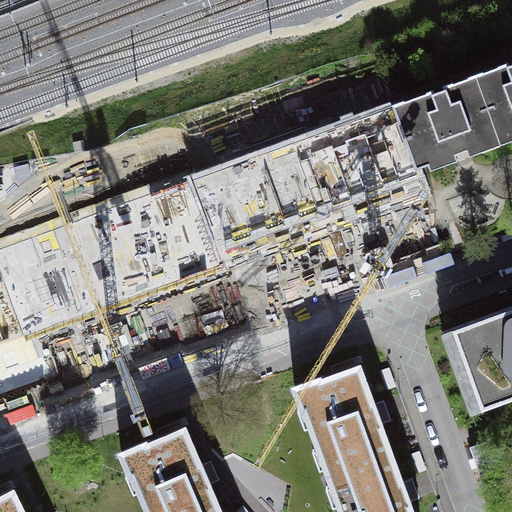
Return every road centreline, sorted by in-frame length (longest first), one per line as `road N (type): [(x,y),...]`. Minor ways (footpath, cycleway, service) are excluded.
road 1 (residential): [(0,448),(396,302)]
road 2 (residential): [(396,302),(473,511)]
road 3 (residential): [(396,302),(511,259)]
